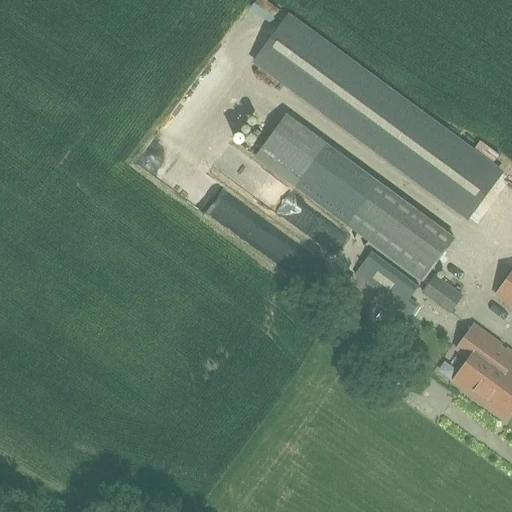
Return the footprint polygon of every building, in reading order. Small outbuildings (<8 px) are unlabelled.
[(290,16),(256,62),(467,218),(501,171),(290,16)] [(453,236),(289,112),(258,153),(297,183),(421,277),(453,236)] [(416,284),(372,250),(356,272),(400,306),(416,284)] [(511,307),(511,273),(496,296),(511,307)] [(435,274),(422,290),(450,311),(462,294),(435,274)] [(496,402),(511,380),(511,355),(508,353),(473,326),(445,364),(466,380),(461,386),(479,399),(484,392),(496,402)]
